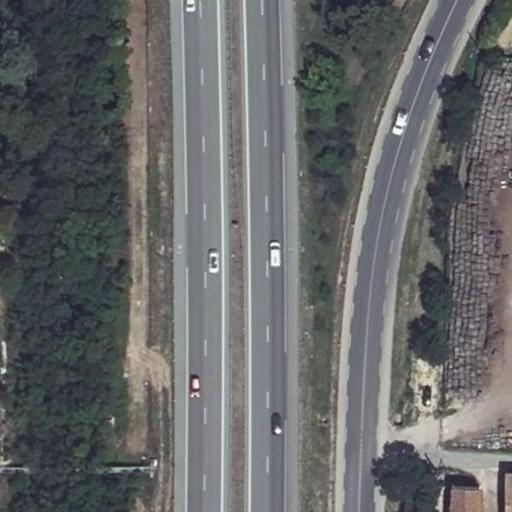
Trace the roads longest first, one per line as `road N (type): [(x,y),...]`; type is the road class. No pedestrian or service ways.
road 1 (secondary): [(454,0),(410,102),(367,289),(356,511)]
road 2 (motorway): [(269,511),(259,0)]
road 3 (motorway): [(199,0),(207,511)]
road 4 (track): [(511,459),(359,457)]
